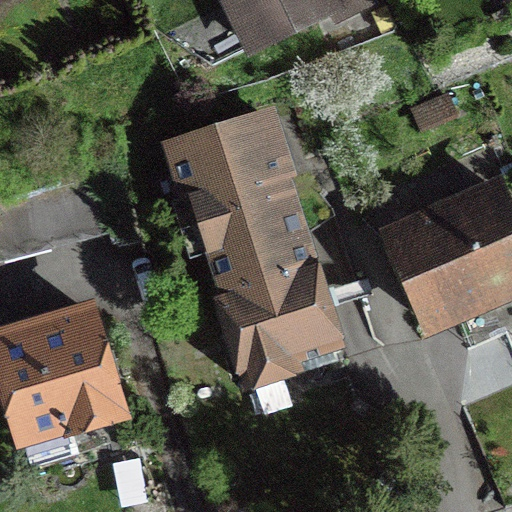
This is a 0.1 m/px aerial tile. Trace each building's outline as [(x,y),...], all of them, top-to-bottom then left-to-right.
[(334,0),(221,0),(252,62),(343,17),(334,0)] [(318,353),(263,132),(165,150),(237,379),(318,353)] [(93,165),(0,186),(0,251),(107,226),(93,165)] [(463,190),(372,234),(419,329),(510,284),(463,190)] [(88,307),(0,333),(0,377),(19,441),(119,411),(88,307)]
